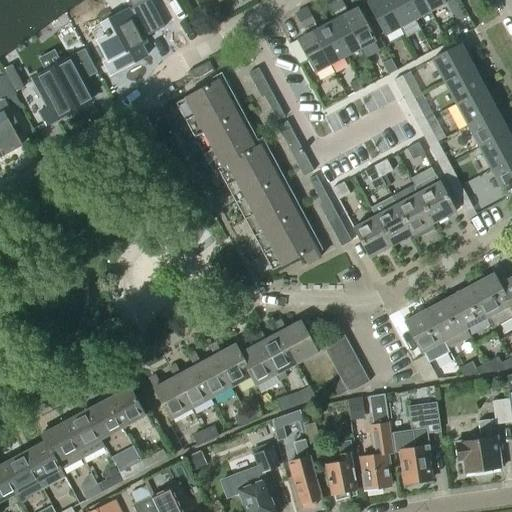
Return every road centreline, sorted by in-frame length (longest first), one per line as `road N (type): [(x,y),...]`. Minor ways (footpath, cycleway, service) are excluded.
road 1 (residential): [(0,195),(144,101),(183,62),(290,0)]
road 2 (residential): [(257,295),(381,301),(511,230)]
road 3 (residential): [(108,371),(257,295)]
road 4 (residential): [(192,284),(181,254),(156,252),(139,271),(155,302)]
